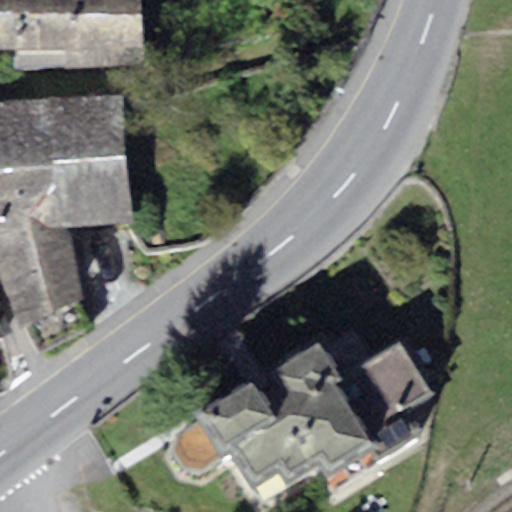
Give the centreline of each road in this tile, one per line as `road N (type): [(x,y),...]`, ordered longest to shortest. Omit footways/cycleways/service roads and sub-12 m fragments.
road 1 (primary): [(61,411),(289,241),(349,185),(395,113),(439,0)]
road 2 (residential): [(0,288),(30,364),(61,411)]
